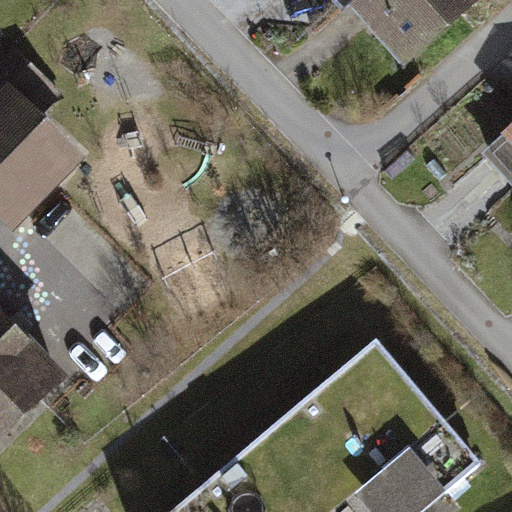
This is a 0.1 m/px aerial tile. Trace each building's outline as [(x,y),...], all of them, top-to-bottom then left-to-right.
[(345,0),(343,2),(345,4),(349,0),(355,0),(376,23),(384,16),(416,51),(472,0),(345,0)] [(0,111),(2,113),(0,115),(0,210),(7,218),(64,159),(13,110),(43,79),(19,55),(0,74),(0,111)] [(511,136),(491,156),(511,179),(511,136)] [(0,437),(60,379),(0,317),(0,437)] [(425,511),(481,466),(377,342),(174,511),(425,511)]
